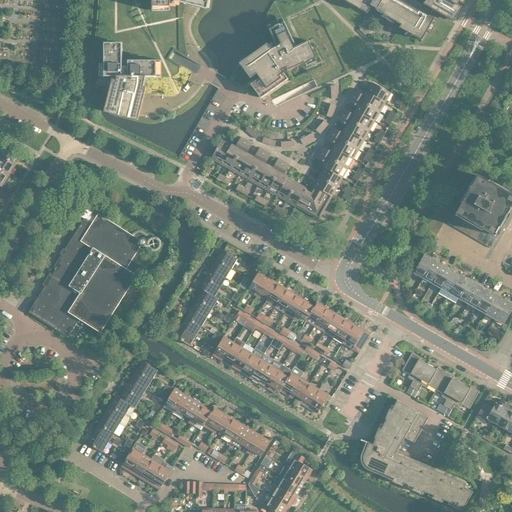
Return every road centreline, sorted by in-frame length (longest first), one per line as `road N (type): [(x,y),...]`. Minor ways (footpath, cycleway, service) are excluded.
road 1 (tertiary): [(346,274),(503,0)]
road 2 (residential): [(346,274),(331,274),(181,191)]
road 3 (residential): [(0,262),(73,142)]
road 4 (residential): [(181,191),(159,188),(73,142)]
